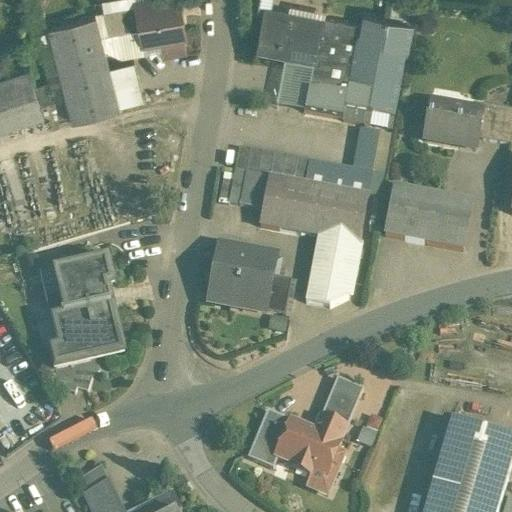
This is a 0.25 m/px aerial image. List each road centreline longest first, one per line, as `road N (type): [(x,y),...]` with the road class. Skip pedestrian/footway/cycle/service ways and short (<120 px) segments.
road 1 (residential): [(171,403),(168,341),(221,49),(219,0)]
road 2 (residential): [(511,281),(385,317),(284,368),(171,403)]
road 3 (residential): [(171,403),(75,433),(0,481)]
road 4 (residential): [(171,403),(202,475),(238,511)]
